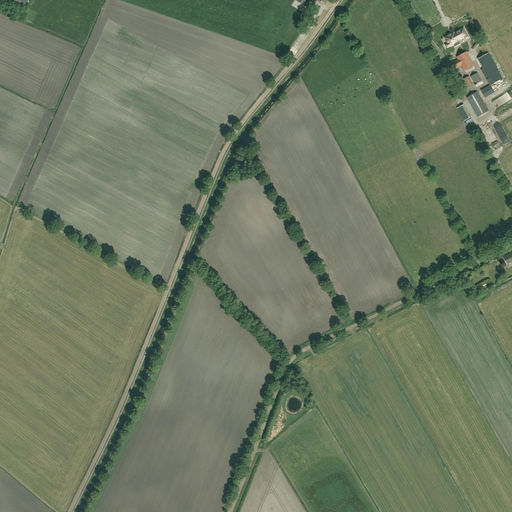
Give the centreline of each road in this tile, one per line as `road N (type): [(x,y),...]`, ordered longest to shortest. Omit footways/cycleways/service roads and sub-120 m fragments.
road 1 (track): [(339,0),(233,132),(69,511)]
road 2 (track): [(229,511),(292,357),(511,246)]
